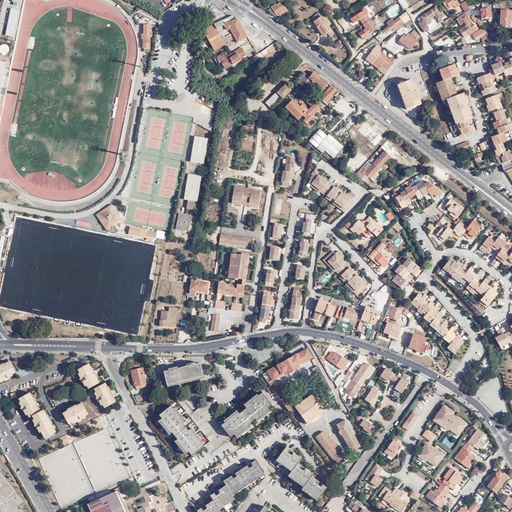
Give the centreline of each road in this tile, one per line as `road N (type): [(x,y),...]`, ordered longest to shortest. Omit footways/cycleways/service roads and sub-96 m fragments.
road 1 (tertiary): [(111,346),(206,347),(294,331),(342,338),(436,375),(475,400),(507,440)]
road 2 (primary): [(467,179),(264,19)]
road 3 (residential): [(186,511),(112,363),(111,346)]
